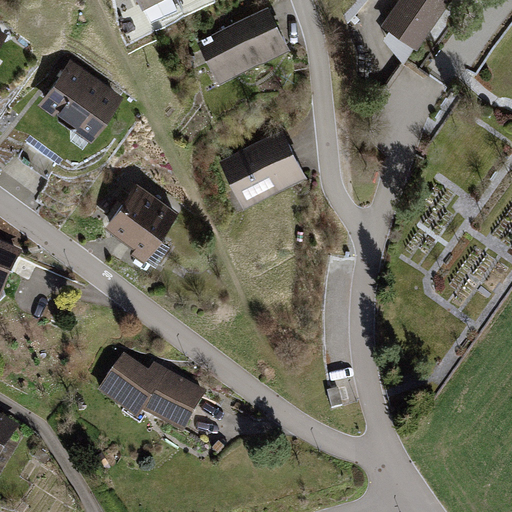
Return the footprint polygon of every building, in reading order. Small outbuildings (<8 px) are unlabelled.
[(137,0),(142,10),(163,0),(137,0)] [(453,0),(399,0),(381,26),(417,51),(453,0)] [(290,50),(268,6),(197,41),(219,85),(290,50)] [(0,47),(8,36),(0,29),(0,47)] [(124,97),(71,59),(38,105),(91,143),(124,97)] [(283,129),(219,160),(243,209),(307,178),(283,129)] [(177,209),(134,181),(105,225),(133,243),(129,249),(143,259),(177,209)] [(24,256),(0,245),(0,308),(0,309),(24,256)] [(137,419),(142,410),(183,433),(206,392),(154,363),(148,371),(124,354),(97,391),(137,419)] [(329,392),(327,393),(331,411),(343,408),(342,406),(339,390),(329,392)] [(0,459),(20,426),(0,413),(0,459)]
